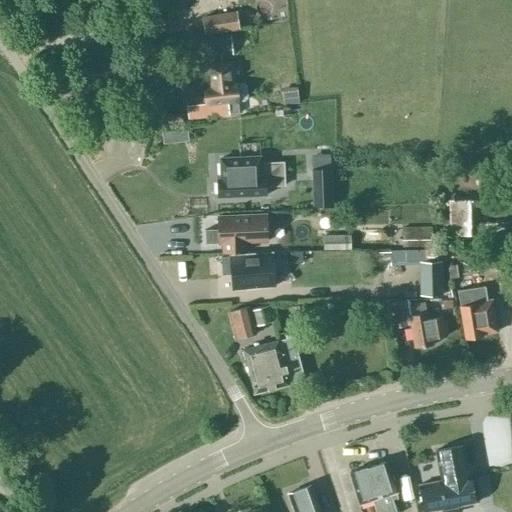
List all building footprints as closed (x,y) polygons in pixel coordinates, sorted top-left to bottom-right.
[(236,12),(202,17),(205,34),(238,29),(236,12)] [(230,37),(206,39),(207,54),(231,50),(230,37)] [(184,97),(187,118),(202,116),(238,112),(237,101),(243,101),(247,96),(245,86),(240,83),(235,84),(232,84),(230,63),(207,66),(204,66),(206,86),(201,86),(203,95),(184,97)] [(281,109),(285,144),(299,142),(295,108),(281,109)] [(260,156),(220,158),(221,178),(217,178),(218,197),(266,194),(265,186),(284,185),(283,162),(260,163),(260,156)] [(330,168),(311,169),(313,205),(332,204),(330,168)] [(412,207),(412,226),(401,226),(401,245),(434,245),(434,207),(412,207)] [(220,242),(221,252),(247,251),(246,241),(266,240),(265,213),(217,215),(218,232),(205,233),(205,243),(220,242)] [(322,234),(322,249),(348,248),(348,234),(322,234)] [(483,257),(499,257),(499,248),(484,248),(483,257)] [(272,252),(220,256),(222,274),(232,273),(233,289),(274,286),(272,252)] [(390,254),(378,254),(378,268),(390,268),(390,254)] [(441,260),(419,260),(419,295),(442,295),(441,260)] [(446,264),(447,277),(456,276),(454,263),(446,264)] [(492,299),(482,300),(481,292),(473,293),(471,283),(453,285),(457,306),(460,305),(465,338),(482,336),(482,333),(497,331),(492,299)] [(394,327),(407,325),(402,300),(387,301),(390,311),(394,327)] [(442,316),(428,319),(427,311),(425,312),(423,301),(406,304),(408,315),(414,347),(433,344),(432,338),(445,335),(442,316)] [(248,306),(229,311),(235,338),(255,333),(252,324),(272,320),(268,305),(249,309),(248,306)] [(297,335),(278,340),(277,340),(242,349),(254,392),(289,383),(289,382),(303,379),(295,346),(299,344),(297,335)] [(424,511),(475,502),(470,474),(468,475),(462,445),(436,451),(442,480),(419,484),(424,511)] [(386,461),(366,468),(366,467),(349,472),(359,503),(373,499),(376,511),(395,511),(391,498),(396,496),(395,492),(396,492),(386,461)] [(319,511),(310,485),(287,493),(294,511),(319,511)] [(334,511),(344,511),(335,488),(327,492),(334,511)]
